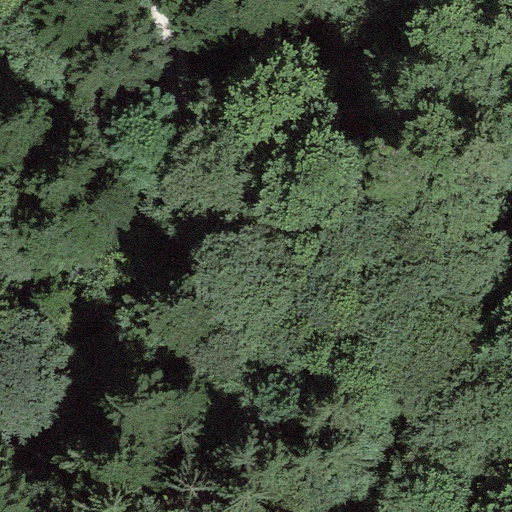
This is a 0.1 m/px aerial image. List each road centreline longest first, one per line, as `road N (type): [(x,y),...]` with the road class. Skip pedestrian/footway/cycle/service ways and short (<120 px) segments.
road 1 (track): [(164,0),(177,165),(150,248),(33,511)]
road 2 (track): [(511,313),(367,511)]
